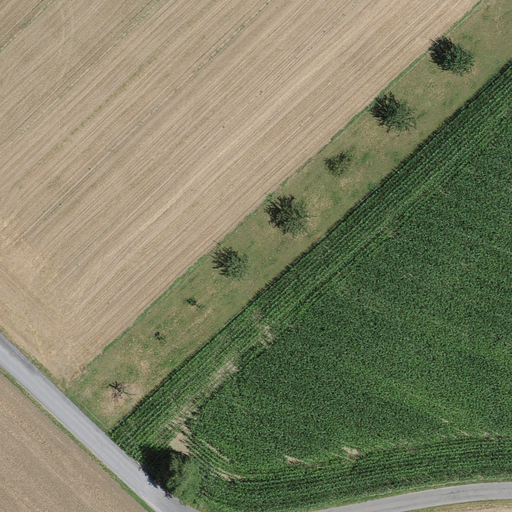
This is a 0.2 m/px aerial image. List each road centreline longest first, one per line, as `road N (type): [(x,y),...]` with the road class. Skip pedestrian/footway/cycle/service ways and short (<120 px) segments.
road 1 (unclassified): [(171,511),(0,352)]
road 2 (unclassified): [(511,494),(455,492),(360,511)]
